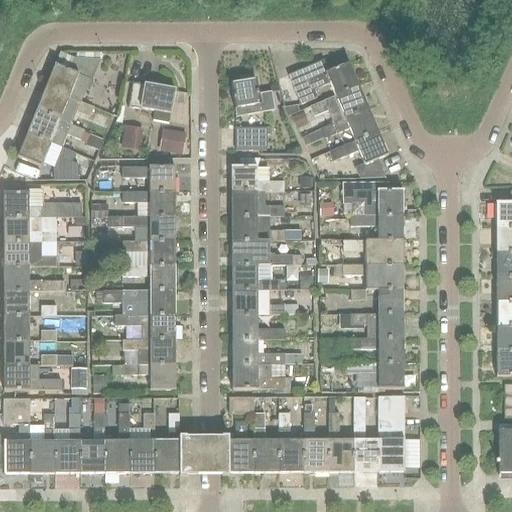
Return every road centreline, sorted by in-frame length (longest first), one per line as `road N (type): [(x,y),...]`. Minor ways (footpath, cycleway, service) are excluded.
road 1 (residential): [(206,31),(209,511)]
road 2 (residential): [(453,511),(448,162)]
road 3 (residential): [(448,162),(416,146),(383,67),(358,32),(206,31)]
road 4 (residential): [(206,31),(46,37),(0,122)]
